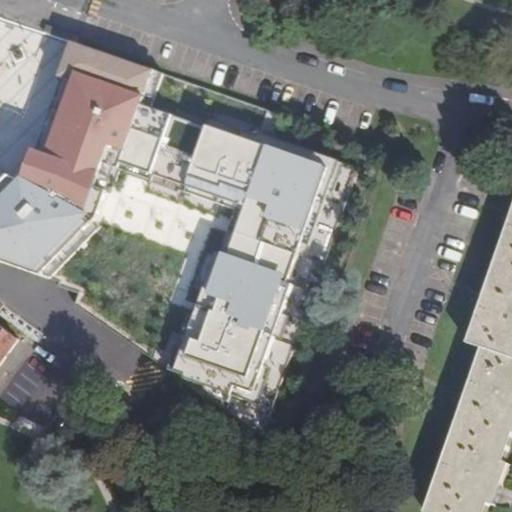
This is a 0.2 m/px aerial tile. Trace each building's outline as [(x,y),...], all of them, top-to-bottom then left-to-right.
[(171,72),(75,44),(37,173),(0,202),(0,262),(73,283),(111,228),(136,173),(173,183),(197,120),(184,112),(187,102),(165,96),(171,72)] [(360,167),(221,120),(194,198),(236,212),(181,377),(268,406),(318,261),(327,264),(360,167)] [(144,214),(137,238),(160,244),(167,220),(144,214)] [(511,220),(469,345),(483,350),(428,511),(489,511),(498,486),(511,445),(511,220)] [(129,245),(119,271),(150,283),(160,257),(129,245)] [(0,327),(0,365),(19,341),(0,327)] [(16,386),(69,408),(83,376),(30,354),(16,386)]
